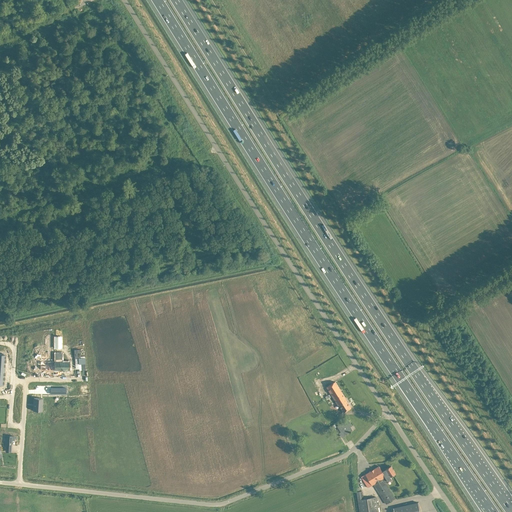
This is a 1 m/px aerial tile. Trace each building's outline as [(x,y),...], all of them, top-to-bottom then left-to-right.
[(80,349),(74,349),(75,358),(78,358),(75,358),(75,368),(79,368),(79,364),(85,363),(85,358),(80,358),(80,349)] [(62,353),(55,353),(55,364),(57,364),(57,370),(70,370),(70,363),(70,361),(62,361),(62,353)] [(54,361),(40,361),(40,370),(54,370),(54,361)] [(351,407),(335,381),(327,387),(339,406),(340,406),(344,412),(351,407)] [(34,398),(33,410),(36,411),(36,412),(42,412),(43,398),(34,398)] [(345,434),(346,433),(353,430),(350,426),(352,425),(349,420),(342,425),(341,423),(337,426),(341,432),(339,433),(342,436),(343,437),(344,436),(345,436),(345,434)] [(395,498),(385,482),(392,478),(390,476),(395,473),(391,466),(382,471),(379,466),(361,477),(368,487),(374,484),(386,504),(395,498)] [(362,491),(357,492),(359,511),(378,511),(376,497),(363,499),(362,491)] [(394,511),(420,511),(418,502),(393,508),(394,511)]
